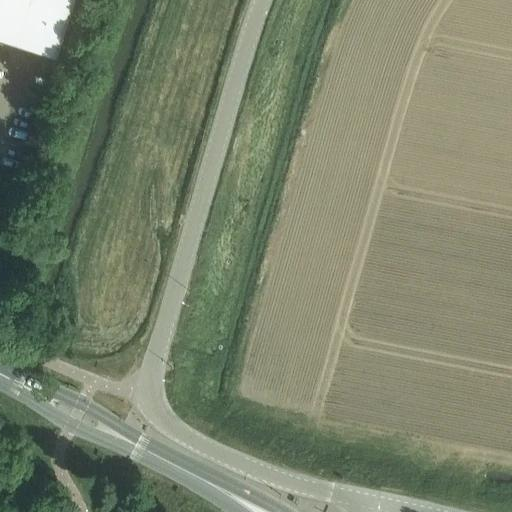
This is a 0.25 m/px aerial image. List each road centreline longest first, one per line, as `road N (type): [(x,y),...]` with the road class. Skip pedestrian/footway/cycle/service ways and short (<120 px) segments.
road 1 (unclassified): [(381,504),(288,482),(225,456),(164,424),(148,399),(263,0)]
road 2 (tertiary): [(154,455),(84,404),(7,378)]
road 3 (tertiary): [(7,378),(66,423),(154,455)]
